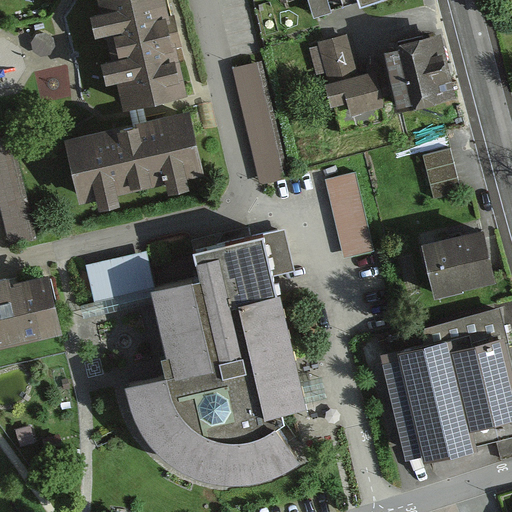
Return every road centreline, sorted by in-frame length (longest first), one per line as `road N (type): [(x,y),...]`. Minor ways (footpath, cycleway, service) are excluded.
road 1 (residential): [(375,511),(302,215),(249,204),(204,0)]
road 2 (tertiary): [(460,0),(511,189)]
road 3 (residential): [(381,511),(511,472)]
